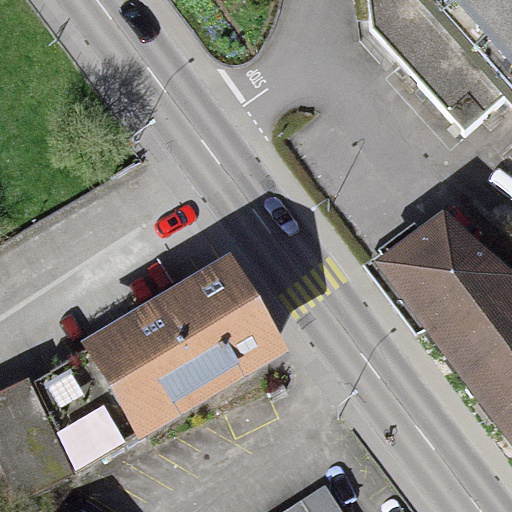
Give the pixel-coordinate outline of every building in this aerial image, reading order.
[(511,0),(371,0),(373,32),(467,138),(501,107),(511,119),(511,0)] [(511,297),(452,218),(372,278),(511,464),(511,297)] [(230,292),(40,396),(79,465),(268,362),(230,292)] [(25,392),(0,403),(0,481),(14,511),(19,511),(70,488),(25,392)] [(334,511),(327,500),(307,511),(334,511)]
